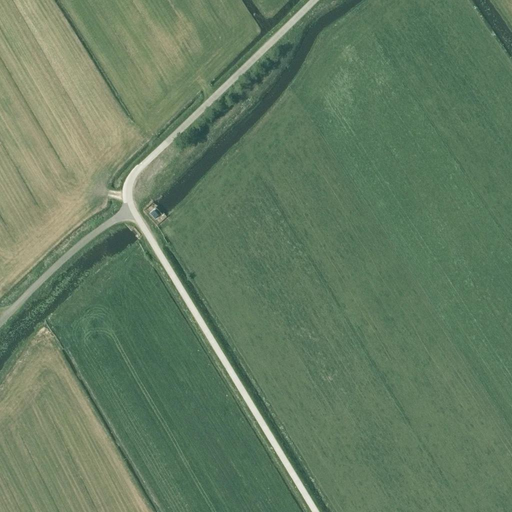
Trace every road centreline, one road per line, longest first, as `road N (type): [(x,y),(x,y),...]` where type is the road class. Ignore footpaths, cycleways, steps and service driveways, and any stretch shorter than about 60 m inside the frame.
road 1 (unclassified): [(313,511),(128,208)]
road 2 (unclassified): [(128,208),(129,180),(311,0)]
road 3 (unclassified): [(0,325),(128,208)]
